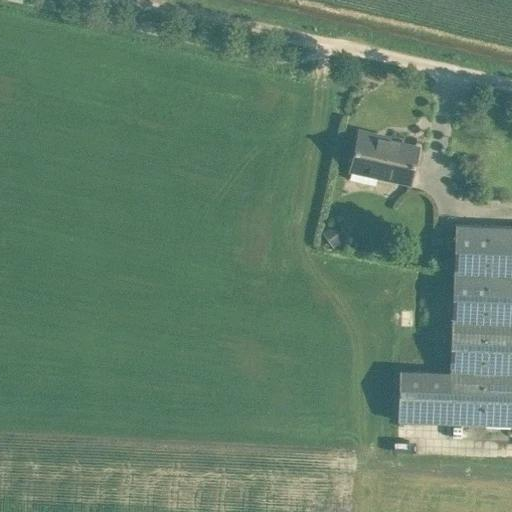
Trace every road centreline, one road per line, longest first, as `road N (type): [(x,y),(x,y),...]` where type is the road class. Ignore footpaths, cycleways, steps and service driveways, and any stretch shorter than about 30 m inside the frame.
road 1 (unclassified): [(511,86),(304,38)]
road 2 (track): [(136,0),(304,38)]
